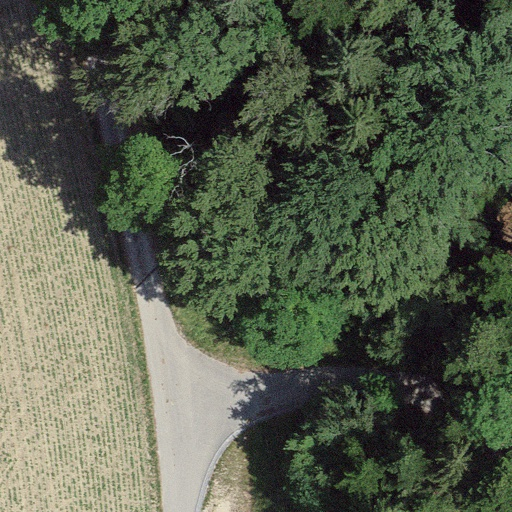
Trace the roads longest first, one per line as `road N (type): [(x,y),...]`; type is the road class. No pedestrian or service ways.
road 1 (track): [(178,396),(149,300),(89,0)]
road 2 (track): [(511,475),(400,382),(178,396)]
